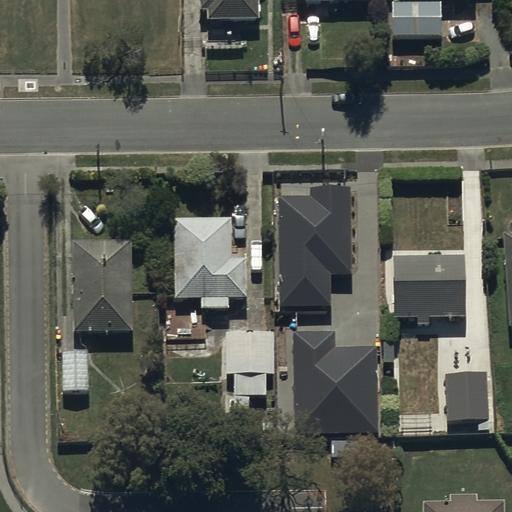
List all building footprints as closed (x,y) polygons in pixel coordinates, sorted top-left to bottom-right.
[(199,0),(199,16),(206,16),(206,28),(258,28),(257,0),(199,0)] [(296,0),(297,10),(372,8),(371,0),(296,0)] [(474,6),(474,0),(399,0),(399,5),(391,5),(391,45),(442,44),(441,7),(474,6)] [(310,197),(279,197),(279,306),(331,306),(331,274),(350,274),(350,187),(310,187),(310,197)] [(199,316),(229,316),(229,306),(245,306),(245,266),(232,267),(231,225),(174,225),(176,305),(199,305),(199,316)] [(509,240),(502,240),(507,335),(511,334),(511,229),(509,230),(509,240)] [(131,248),(73,248),(72,338),(131,338),(131,248)] [(464,264),(393,263),(392,325),(464,326),(464,264)] [(206,320),(177,319),(177,344),(205,344),(206,320)] [(272,331),(226,331),(226,398),(272,398),(272,331)] [(335,331),(294,332),(295,433),(379,431),(378,346),(335,347),(335,331)] [(87,356),(62,356),(62,398),(88,398),(87,356)] [(487,373),(446,374),(448,422),(488,420),(487,373)] [(450,502),(450,506),(449,509),(422,509),(422,511),(504,511),(504,508),(477,508),(477,501),(450,502)]
